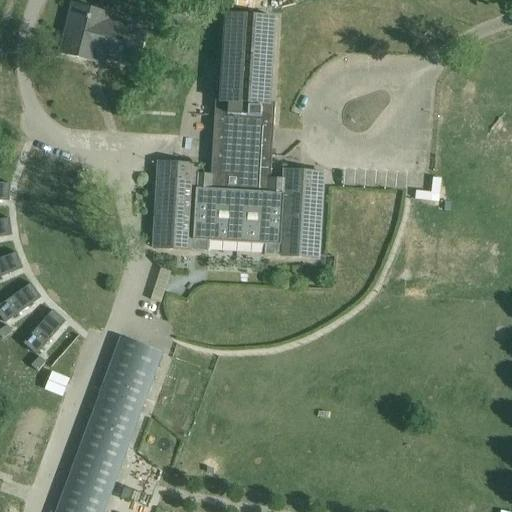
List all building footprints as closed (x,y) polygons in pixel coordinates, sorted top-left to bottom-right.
[(74,5),(63,48),(60,58),(97,67),(99,57),(139,67),(148,32),(95,18),(97,10),(74,5)] [(225,16),(220,100),(216,100),(211,179),(198,178),(198,167),(159,164),(154,250),(208,253),(208,241),(266,245),(265,256),(318,259),(324,174),(284,172),(284,183),(270,183),(275,104),(271,104),(276,19),(225,16)] [(419,189),(418,199),(443,202),(446,178),(436,176),(434,191),(419,189)] [(0,201),(2,201),(9,202),(11,187),(11,186),(11,185),(0,184),(0,201)] [(0,220),(0,237),(3,238),(12,236),(10,220),(10,219),(0,220)] [(0,259),(0,278),(1,278),(16,272),(23,269),(17,254),(17,253),(0,259)] [(12,298),(0,306),(0,315),(1,316),(6,324),(19,314),(35,303),(41,299),(32,286),(32,285),(32,284),(12,298)] [(163,296),(153,293),(150,301),(161,304),(163,296)] [(37,330),(24,345),(25,345),(31,350),(37,355),(48,343),(65,323),(53,312),(54,312),(53,311),(37,330)] [(8,326),(0,331),(0,336),(2,340),(12,333),(8,326)] [(104,511),(163,354),(122,339),(58,511),(104,511)] [(40,357),(31,367),(38,372),(46,363),(40,357)] [(52,375),(46,390),(60,395),(66,380),(52,375)]
